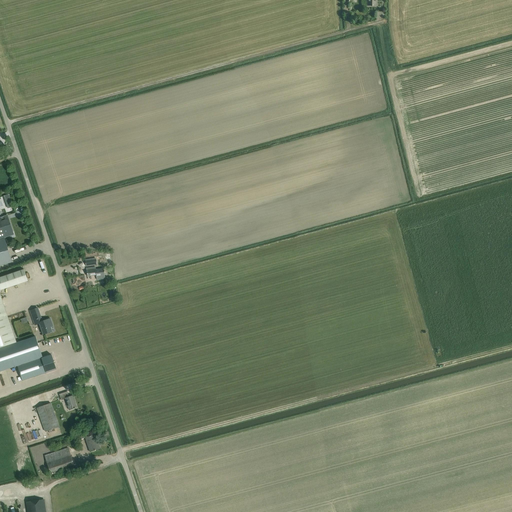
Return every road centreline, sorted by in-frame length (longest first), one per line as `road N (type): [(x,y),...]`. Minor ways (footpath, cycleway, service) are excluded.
road 1 (unclassified): [(140,511),(0,102)]
road 2 (track): [(7,123),(381,22)]
